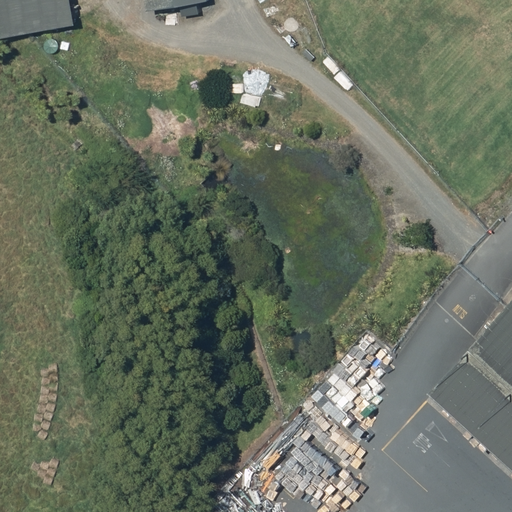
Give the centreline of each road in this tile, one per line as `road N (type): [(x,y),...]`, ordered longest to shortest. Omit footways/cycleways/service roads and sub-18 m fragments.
road 1 (track): [(279,55),(384,147),(497,271)]
road 2 (track): [(120,0),(132,20),(172,37),(192,37),(225,18)]
